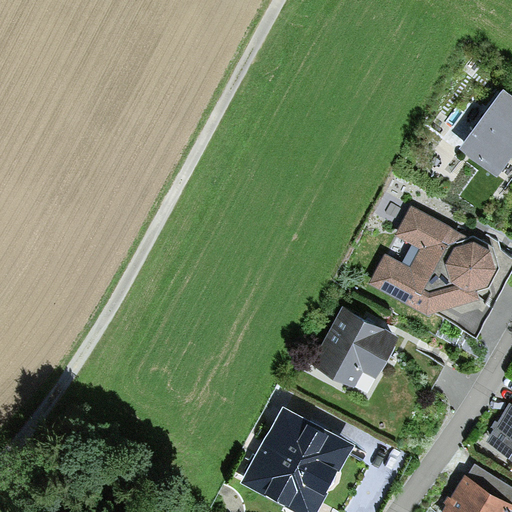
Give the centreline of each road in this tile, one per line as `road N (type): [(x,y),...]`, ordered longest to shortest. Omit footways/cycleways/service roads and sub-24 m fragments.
road 1 (track): [(0,454),(90,344),(275,0)]
road 2 (residential): [(401,511),(511,338)]
